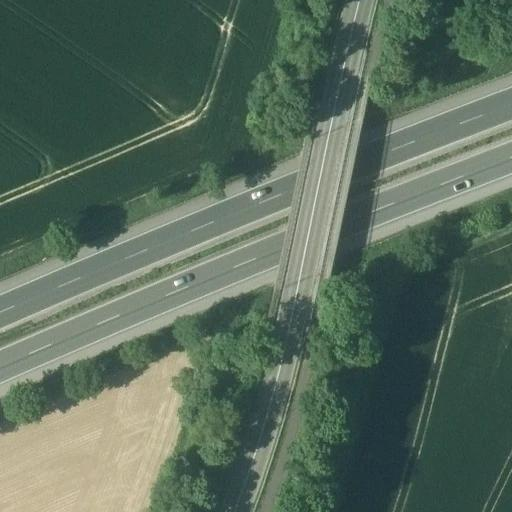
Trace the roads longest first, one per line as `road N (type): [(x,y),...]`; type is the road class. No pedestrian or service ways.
road 1 (motorway): [(511,106),(0,316)]
road 2 (motorway): [(0,370),(511,161)]
road 3 (tertiary): [(363,0),(290,350),(236,511)]
road 4 (track): [(326,511),(375,314),(403,275),(511,226)]
